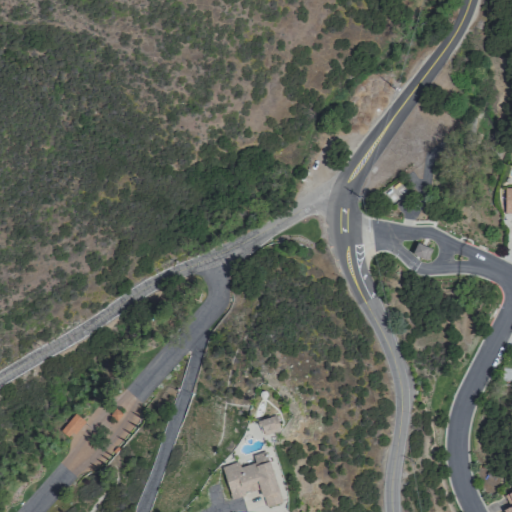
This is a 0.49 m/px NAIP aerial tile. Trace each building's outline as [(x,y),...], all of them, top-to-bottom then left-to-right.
[(417,242),(426,246),(432,248),(427,260),(423,258),(412,253),(417,242)] [(76,413),(86,422),(76,435),(73,432),(69,437),(61,431),(76,413)] [(265,436),(262,426),(260,427),(258,421),(277,415),(282,430),(265,436)] [(279,490),(280,489),(284,502),(268,507),(264,497),(263,497),(260,489),(250,492),(249,491),(245,492),(246,495),(232,500),(230,494),(231,494),(223,467),(239,462),(241,468),(256,463),(254,456),(266,452),(279,490)] [(511,490),(511,511),(504,511),(503,509),(510,506),(507,501),(504,495),(511,490)]
